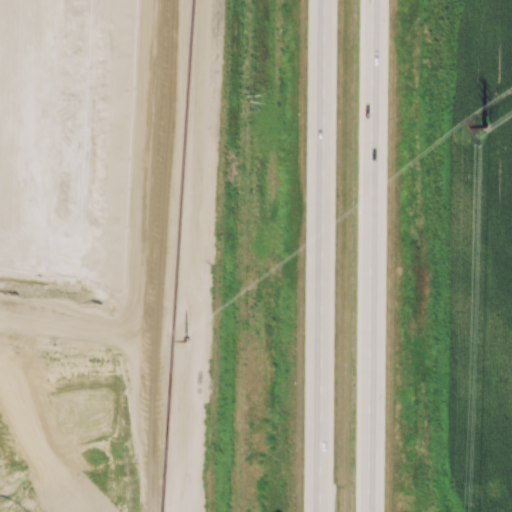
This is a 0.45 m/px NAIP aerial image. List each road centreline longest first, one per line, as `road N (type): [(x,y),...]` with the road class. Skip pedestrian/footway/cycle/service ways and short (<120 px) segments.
road 1 (motorway): [(372,511),(377,0)]
road 2 (motorway): [(325,0),(320,511)]
